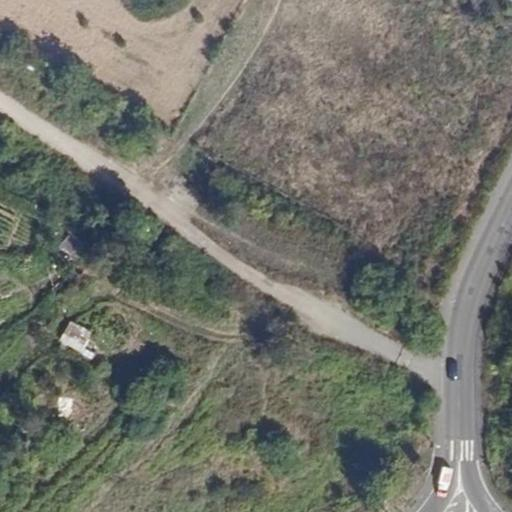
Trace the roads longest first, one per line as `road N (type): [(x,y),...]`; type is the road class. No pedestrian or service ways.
road 1 (tertiary): [(511,209),(461,332),(460,471)]
road 2 (motorway): [(285,0),(511,105)]
road 3 (motorway): [(511,59),(382,0)]
